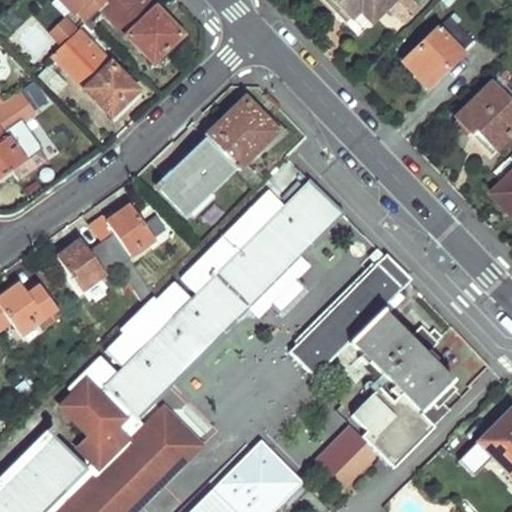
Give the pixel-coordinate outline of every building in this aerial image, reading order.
[(181,35),(147,0),(109,0),(101,8),(152,62),(181,35)] [(359,12),(368,22),(386,4),(391,0),(329,0),(349,21),(359,12)] [(392,11),(403,1),(402,0),(391,0),(386,4),(392,11)] [(404,21),(415,10),(411,6),(400,17),(404,21)] [(474,41),(449,15),(403,60),(428,86),(474,41)] [(136,91),(78,30),(51,56),(109,117),(136,91)] [(48,65),(36,74),(53,95),(64,85),(48,65)] [(511,130),(511,91),(508,87),(500,95),(488,83),(455,116),(470,131),(472,129),(493,149),(511,130)] [(274,134),(243,102),(155,188),(185,219),(274,134)] [(0,128),(0,178),(24,162),(0,128)] [(511,212),(511,177),(495,194),(511,212)] [(49,429),(0,479),(0,488),(1,490),(0,491),(0,511),(43,511),(60,496),(67,502),(56,511),(125,511),(127,510),(122,505),(132,495),(137,500),(188,449),(188,432),(176,420),(163,420),(151,432),(143,425),(137,431),(130,424),(133,421),(134,421),(137,418),(246,310),(256,319),(307,268),(298,259),(341,216),(309,184),(283,210),(268,194),(181,282),(196,297),(193,300),(174,281),(122,331),(125,334),(106,353),(122,370),(118,374),(101,358),(81,377),(86,382),(61,408),(91,438),(86,443),(85,446),(84,448),(84,452),(85,456),(87,460),(89,463),(84,468),(53,439),(56,435),(49,429)] [(151,238),(127,204),(103,221),(111,231),(88,248),(80,238),(55,255),(79,288),(114,263),(138,298),(149,290),(124,257),(151,238)] [(56,311),(39,287),(27,296),(19,285),(0,297),(0,329),(9,323),(19,337),(56,311)] [(409,342),(379,314),(348,346),(392,389),(388,393),(396,400),(391,405),(377,391),(349,420),(364,435),(359,440),(392,472),(433,430),(432,429),(443,418),(437,413),(456,394),(450,389),(453,387),(423,358),(434,347),(419,332),(409,342)] [(356,432),(314,388),(287,414),(330,458),(356,432)] [(511,412),(510,411),(456,465),(472,480),(492,461),(511,481),(511,412)] [(143,425),(137,418),(134,421),(133,421),(130,424),(137,431),(143,425)] [(243,511),(306,448),(280,422),(216,487),(241,511),(243,511)] [(133,511),(201,444),(188,432),(188,449),(137,500),(132,495),(122,505),(127,510),(125,511),(133,511)] [(229,511),(211,493),(192,511),(229,511)]
